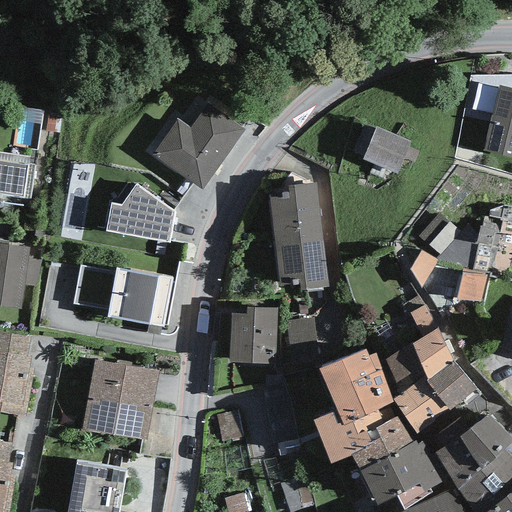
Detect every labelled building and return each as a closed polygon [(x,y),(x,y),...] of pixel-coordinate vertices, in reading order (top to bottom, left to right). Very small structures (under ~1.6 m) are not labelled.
[(511,88),(498,85),(483,151),(511,158),(511,88)] [(202,189),(246,130),(207,102),(189,128),(176,119),(151,155),(202,189)] [(374,126),(364,122),(354,151),(398,171),(404,157),(414,161),(419,150),(409,145),(411,141),(376,122),(374,126)] [(29,158),(0,153),(0,193),(23,197),(29,158)] [(175,212),(136,183),(121,205),(111,203),(106,231),(168,243),(175,212)] [(275,240),(322,235),(316,183),(281,187),(283,198),(270,199),(275,240)] [(494,221),(486,219),(477,257),(499,262),(509,219),(511,219),(511,206),(499,203),(494,221)] [(441,210),(420,233),(440,251),(461,229),(441,210)] [(322,235),(275,240),(279,283),(300,281),(301,290),(328,287),(322,235)] [(29,248),(0,244),(0,306),(21,309),(24,285),(37,287),(41,260),(28,259),(29,248)] [(415,265),(429,273),(438,257),(425,249),(415,265)] [(108,310),(115,272),(80,266),(73,304),(108,310)] [(106,318),(163,327),(172,278),(115,269),(115,272),(108,310),(106,318)] [(486,274),(462,269),(456,293),(480,299),(486,274)] [(425,307),(417,297),(402,306),(407,314),(410,313),(422,338),(436,328),(425,307)] [(246,314),(231,313),(229,363),(275,365),(277,309),(247,308),(246,314)] [(313,316),(287,319),(292,361),(318,358),(313,316)] [(422,338),(412,344),(425,375),(428,380),(453,361),(438,327),(436,328),(422,338)] [(29,337),(0,331),(0,412),(25,417),(34,369),(28,368),(30,357),(26,356),(29,337)] [(412,343),(382,362),(393,400),(425,375),(412,344),(412,343)] [(318,369),(331,396),(381,370),(375,354),(369,356),(365,350),(318,369)] [(81,430),(147,441),(158,371),(95,361),(81,430)] [(428,380),(426,381),(452,414),(481,393),(453,361),(428,380)] [(381,370),(331,396),(337,411),(343,426),(388,404),(393,402),(381,370)] [(425,375),(393,400),(417,436),(421,437),(452,414),(426,381),(428,380),(425,375)] [(269,391),(276,445),(298,443),(291,388),(269,391)] [(337,411),(313,420),(330,464),(350,456),(380,438),(376,428),(394,418),(388,404),(343,426),(337,411)] [(511,440),(511,438),(487,415),(459,436),(481,470),(503,449),(511,440)] [(397,416),(394,418),(376,428),(380,438),(350,456),(360,472),(412,443),(397,416)] [(481,470),(459,436),(435,453),(458,489),(481,470)] [(412,443),(360,472),(380,511),(383,511),(400,502),(404,510),(432,493),(429,489),(445,480),(422,440),(417,443),(415,440),(412,443)] [(11,444),(0,441),(0,511),(8,511),(15,476),(10,475),(12,463),(8,463),(11,444)] [(487,511),(511,490),(511,458),(503,449),(481,470),(458,489),(480,511),(487,511)] [(76,461),(67,511),(118,511),(126,469),(76,461)] [(463,511),(452,490),(405,511),(463,511)] [(511,511),(511,490),(487,511),(511,511)]
